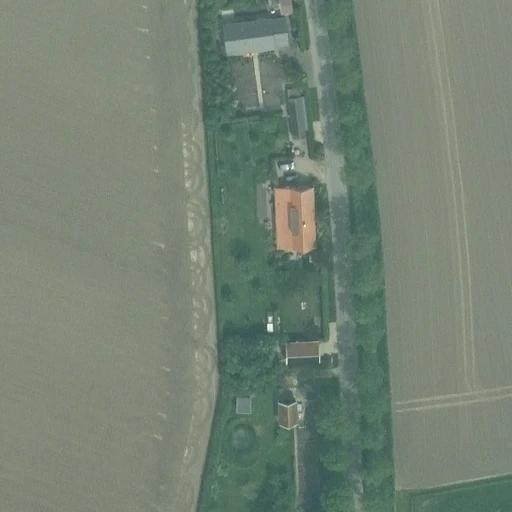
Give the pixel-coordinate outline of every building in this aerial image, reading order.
[(285,25),(284,17),(271,19),(270,18),(223,24),(226,51),(274,45),(274,44),(272,27),(285,25)] [(288,97),(293,137),(305,135),(300,96),(288,97)] [(278,246),(291,245),(314,245),(312,186),(276,187),(278,246)] [(318,340),(286,341),(287,362),(319,360),(318,340)] [(296,400),(278,401),(279,421),(297,421),(296,400)]
